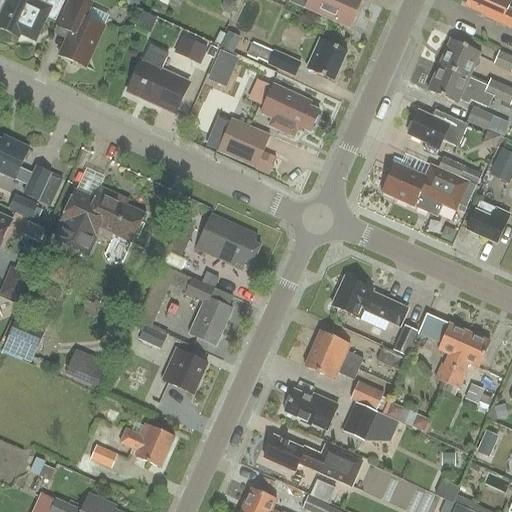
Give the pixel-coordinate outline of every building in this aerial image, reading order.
[(9,0),(0,19),(0,28),(20,38),(21,35),(32,40),(39,37),(53,8),(60,12),(65,0),(9,0)] [(88,68),(106,29),(84,18),(91,4),(83,0),(71,0),(61,22),(73,28),(60,56),(88,68)] [(291,0),(290,4),(305,10),(350,30),(363,0),(362,0),(291,0)] [(468,0),(466,6),(486,15),(485,17),(511,28),(511,9),(509,8),(511,1),(508,0),(468,0)] [(215,44),(222,47),(234,53),(241,38),(229,33),(227,36),(220,33),(215,44)] [(197,62),(204,45),(182,35),(175,52),(197,62)] [(335,81),(348,53),(320,40),(307,69),(335,81)] [(451,40),(439,66),(469,79),(481,53),(451,40)] [(273,53),(252,43),(246,57),(257,62),(257,61),(268,64),(267,66),(295,79),(301,64),(274,52),(273,53)] [(511,72),(511,58),(499,53),(493,66),(511,74),(511,72)] [(173,108),(187,77),(137,54),(122,87),(158,103),(159,101),(173,108)] [(488,88),(469,80),(469,79),(439,66),(428,92),(458,105),(459,102),(469,107),(471,102),(489,110),(493,100),(511,108),(511,106),(511,90),(491,81),(488,88)] [(274,86),(261,115),(272,120),(269,127),(295,138),(298,131),(300,132),(302,129),(310,132),(319,112),(308,107),(310,102),(274,86)] [(493,118),(473,109),(467,122),(487,131),(493,118)] [(419,112),(408,135),(428,143),(425,151),(436,156),(442,141),(458,148),(468,124),(442,113),(438,120),(419,112)] [(276,158),(264,153),(271,137),(232,121),(218,154),(256,171),(269,177),(276,158)] [(52,207),(65,180),(38,168),(35,174),(22,169),(31,150),(15,143),(14,146),(0,140),(0,172),(29,186),(23,199),(38,205),(40,201),(52,207)] [(509,184),(511,178),(511,154),(502,150),(490,175),(509,184)] [(438,169),(476,186),(481,175),(443,158),(438,169)] [(476,186),(438,169),(433,180),(412,170),(411,173),(394,165),(382,193),(437,217),(442,207),(463,215),(476,186)] [(132,243),(145,215),(114,201),(116,197),(101,190),(95,201),(76,192),(53,241),(89,258),(102,229),(132,243)] [(33,220),(38,209),(39,206),(23,199),(17,196),(10,210),(33,220)] [(479,203),(466,230),(497,245),(510,215),(495,208),(494,210),(479,203)] [(253,264),(261,247),(254,244),(256,238),(243,232),(244,230),(197,210),(187,233),(201,239),(196,250),(234,267),(236,263),(244,267),(246,261),(253,264)] [(0,249),(13,221),(0,214),(0,249)] [(45,230),(28,223),(23,236),(39,243),(45,230)] [(55,257),(47,274),(46,277),(67,286),(75,266),(55,257)] [(12,269),(0,295),(0,297),(19,304),(31,277),(12,269)] [(401,327),(408,310),(371,294),(373,290),(345,278),(332,306),(360,319),(364,310),(401,327)] [(192,280),(186,293),(184,296),(202,304),(189,335),(193,337),(216,347),(233,309),(210,299),(214,290),(192,280)] [(33,303),(54,312),(62,294),(41,285),(33,303)] [(17,320),(10,336),(3,351),(30,364),(38,348),(44,332),(49,323),(21,310),(17,320)] [(127,336),(136,315),(125,310),(116,331),(127,336)] [(442,365),(436,380),(447,385),(470,334),(449,325),(438,351),(449,355),(444,366),(442,365)] [(417,333),(404,327),(393,352),(406,358),(417,333)] [(161,350),(167,338),(145,328),(139,340),(161,350)] [(364,359),(347,351),(350,345),(321,332),(313,349),(342,362),(358,369),(360,370),(364,359)] [(470,334),(447,385),(459,390),(466,375),(464,374),(469,364),(480,369),(491,343),(470,334)] [(355,381),(360,370),(358,369),(342,362),(313,349),(305,368),(334,381),(338,373),(355,381)] [(176,350),(162,381),(194,395),(208,364),(176,350)] [(405,361),(381,350),(374,366),(380,368),(381,365),(400,374),(405,361)] [(376,411),(384,394),(359,383),(351,400),(376,411)] [(327,432),(339,406),(314,395),(313,399),(295,390),(285,413),(301,420),(300,422),(311,427),(312,425),(327,432)] [(377,414),(378,413),(356,403),(343,432),(365,442),(377,414)] [(161,469),(175,437),(150,426),(145,438),(126,430),(120,444),(139,452),(136,458),(161,469)] [(274,436),(264,459),(295,472),(298,464),(353,488),(363,464),(326,447),(323,455),(305,447),(304,449),(274,436)] [(117,456),(97,447),(91,462),(110,470),(117,456)] [(455,468),(455,455),(442,455),(442,468),(455,468)] [(436,496),(454,504),(460,490),(442,481),(435,496),(436,496)] [(242,509),(249,511),(275,511),(272,511),(277,500),(251,488),(242,509)] [(118,511),(115,510),(116,507),(89,495),(81,511),(56,500),(51,511),(118,511)] [(302,509),(307,511),(340,511),(309,496),(302,509)]
